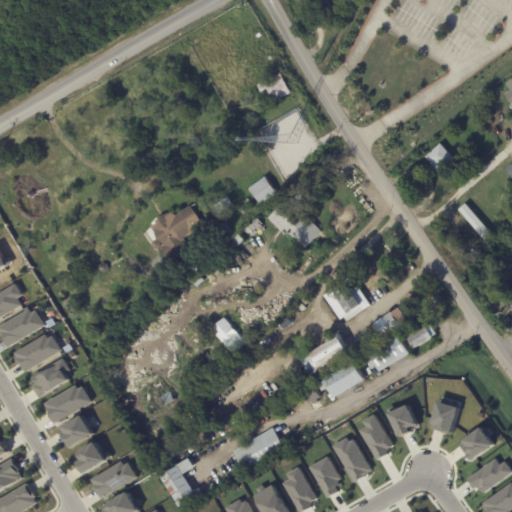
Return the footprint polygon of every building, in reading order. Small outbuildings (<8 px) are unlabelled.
[(325,0),(340,16),(332,22),(312,0),(325,0)] [(258,85),(282,73),(292,94),(276,102),(269,89),(262,92),(258,85)] [(295,97),(305,92),(311,102),(301,107),(295,97)] [(301,140),(321,128),(325,135),(304,147),(301,140)] [(435,167),(427,157),(443,144),(457,161),(447,169),(445,167),(439,172),(435,167)] [(263,205),(251,189),(267,177),(279,194),(263,205)] [(235,205),(221,214),(216,207),(230,197),(235,205)] [(281,231),(270,219),(291,198),(324,232),(302,253),(281,231)] [(468,225),(455,208),(466,200),(478,216),(468,225)] [(174,258),(161,238),(156,242),(150,232),(155,228),(153,226),(174,212),(177,216),(192,206),(205,226),(186,239),(192,248),(175,260),(174,258)] [(240,234),(246,240),(235,251),(229,245),(240,234)] [(248,253),(241,246),(245,242),(252,250),(248,253)] [(0,252),(0,271),(8,267),(0,252)] [(227,260),(219,272),(211,266),(219,254),(227,260)] [(109,265),(110,268),(109,272),(105,274),(102,272),(100,269),(101,265),(105,264),(109,265)] [(204,282),(197,288),(193,283),(200,277),(204,282)] [(17,299),(22,296),(16,284),(0,293),(0,318),(22,306),(17,299)] [(361,308),(351,316),(337,296),(351,287),(364,306),(361,308)] [(0,331),(9,348),(45,327),(35,308),(0,327),(0,331)] [(375,326),(393,313),(394,314),(402,308),(411,321),(404,326),(405,327),(385,341),(375,326)] [(214,330),(227,319),(248,345),(235,355),(214,330)] [(435,339),(416,350),(410,339),(411,338),(408,332),(419,325),(423,331),(429,327),(430,328),(433,325),(439,335),(436,336),(437,338),(435,339)] [(15,354),(25,372),(61,352),(50,333),(15,354)] [(345,339),(349,346),(359,340),(364,349),(352,357),(351,356),(323,373),(323,374),(315,380),(310,371),(317,366),(309,353),(341,333),(345,339)] [(403,360),(382,373),(371,354),(402,335),(413,354),(403,360)] [(364,358),(372,372),(366,376),(358,361),(364,358)] [(39,396),(74,380),(65,360),(30,376),(39,396)] [(272,362),(278,368),(251,394),(246,387),(272,362)] [(368,381),(337,399),(330,389),(323,393),(319,385),(326,381),(325,380),(356,362),(368,381)] [(203,363),(214,377),(207,383),(196,368),(203,363)] [(45,404),(55,423),(90,402),(79,384),(45,404)] [(319,403),(315,406),(314,404),(311,405),(304,394),(316,386),(323,398),(321,399),(322,401),(319,403)] [(170,390),(175,401),(167,406),(161,395),(170,390)] [(461,409),(440,402),(431,429),(451,436),(461,409)] [(390,413),(399,437),(419,430),(411,406),(390,413)] [(94,437),(85,417),(60,428),(69,448),(94,437)] [(358,428),(376,460),(394,450),(377,417),(358,428)] [(275,430),(286,448),(246,471),(235,452),(275,429),(275,430)] [(460,443),(471,462),(495,447),(484,429),(460,443)] [(0,459),(10,455),(2,435),(0,436),(0,459)] [(334,447),(353,483),(372,472),(353,437),(334,447)] [(109,463),(100,442),(75,453),(84,473),(109,463)] [(338,492),(335,486),(342,482),(328,457),(309,468),(327,499),(338,492)] [(511,475),(499,457),(469,478),(481,496),(511,475)] [(0,467),(0,493),(25,478),(22,474),(22,473),(20,470),(22,470),(15,459),(0,467)] [(208,499),(202,503),(199,499),(183,508),(182,507),(180,508),(177,504),(179,503),(164,477),(181,467),(180,466),(192,459),(197,468),(186,475),(196,492),(200,490),(202,494),(204,493),(208,499)] [(102,500),(137,478),(128,463),(124,466),(122,461),(92,480),(95,485),(92,487),(95,491),(96,490),(102,500)] [(287,474),(290,482),(285,483),(296,511),(298,511),(316,505),(301,468),(287,474)] [(486,511),(507,511),(511,509),(511,483),(481,504),(486,511)] [(255,493),(263,511),(286,511),(275,484),(255,493)] [(0,500),(0,511),(23,511),(38,504),(28,485),(0,500)] [(108,511),(139,511),(141,511),(130,492),(105,507),(108,511)] [(228,508),(229,511),(252,511),(247,499),(228,508)]
